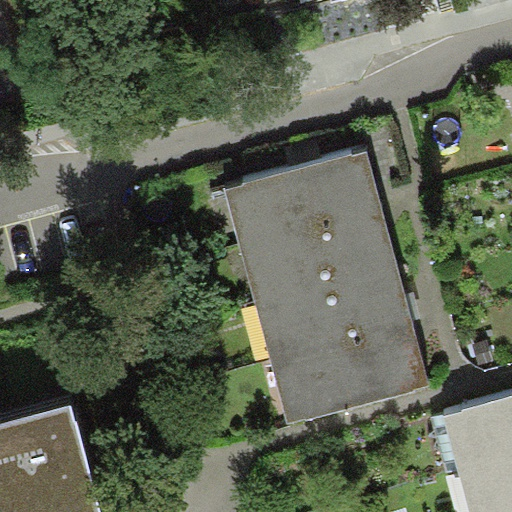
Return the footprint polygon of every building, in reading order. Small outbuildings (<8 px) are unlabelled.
[(226,187),(242,246),(383,208),(368,149),(226,187)] [(242,246),(257,304),(399,266),(383,208),(242,246)] [(257,304),(272,361),(414,323),(399,266),(257,304)] [(414,323),(272,361),(289,420),(430,383),(414,323)] [(511,396),(444,415),(458,468),(511,453),(511,396)] [(0,511),(99,511),(71,405),(0,423),(0,511)] [(511,511),(511,453),(458,468),(470,511),(511,511)]
